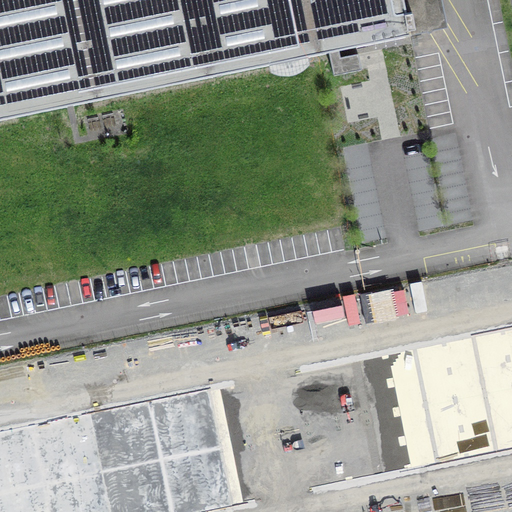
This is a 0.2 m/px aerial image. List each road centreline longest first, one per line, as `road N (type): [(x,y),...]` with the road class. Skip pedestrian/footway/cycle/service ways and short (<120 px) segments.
road 1 (residential): [(0,338),(511,236)]
road 2 (unknown): [(460,0),(511,236)]
